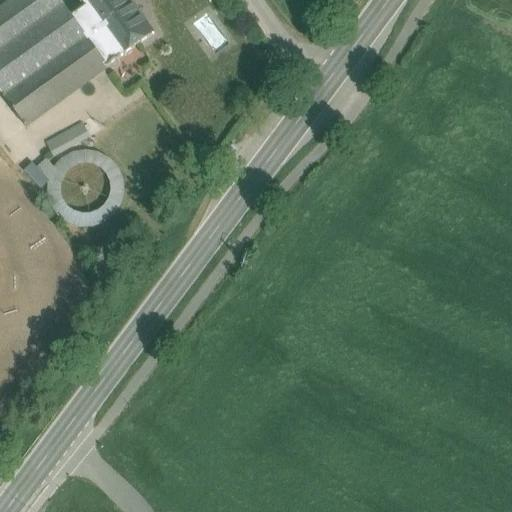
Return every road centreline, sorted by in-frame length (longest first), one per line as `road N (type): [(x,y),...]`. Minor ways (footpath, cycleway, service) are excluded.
road 1 (secondary): [(306,106),(58,442)]
road 2 (secondary): [(385,0),(306,106)]
road 3 (unclassified): [(306,106),(244,0)]
